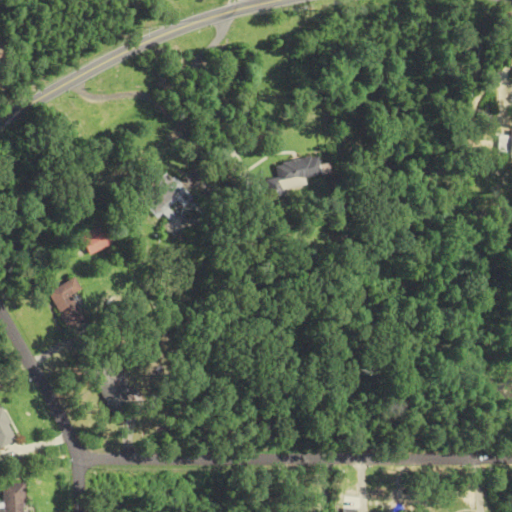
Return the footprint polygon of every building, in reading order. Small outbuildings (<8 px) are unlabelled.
[(498,136),(497,155),(511,156),(511,130),(510,130),(509,137),(498,136)] [(271,165),(274,178),(262,180),(265,196),(302,188),(300,178),(317,175),(313,156),(271,165)] [(191,200),(168,171),(138,195),(156,219),(163,213),(169,220),(174,216),(168,208),(177,201),(181,207),(191,200)] [(114,244),(101,220),(80,231),(93,256),(114,244)] [(84,290),(78,279),(52,293),(71,329),(88,320),(75,296),(84,290)] [(95,370),(112,415),(135,406),(117,361),(95,370)] [(2,484),(3,511),(24,511),(24,483),(2,484)]
